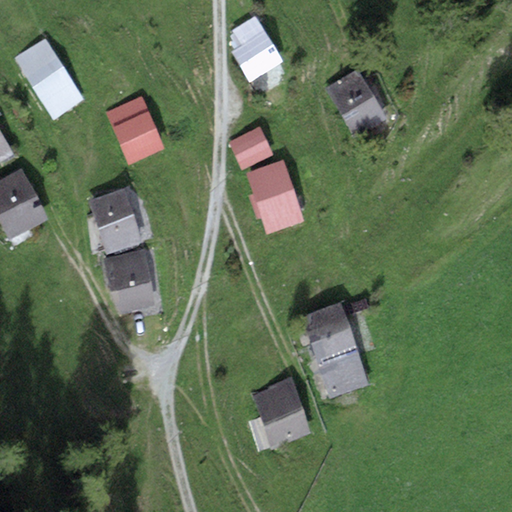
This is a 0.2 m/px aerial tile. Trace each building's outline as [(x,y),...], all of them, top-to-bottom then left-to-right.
[(234,49),(230,52),(250,82),(283,61),(254,16),(232,31),(233,33),(229,36),(232,41),(230,43),(234,49)] [(46,39),(14,60),(54,120),(85,99),(46,39)] [(358,70),(326,88),(354,137),(386,119),(358,70)] [(141,96),(105,112),(128,165),(165,149),(141,96)] [(260,127),(228,142),(241,170),(273,155),(260,127)] [(0,162),(14,154),(0,130),(0,162)] [(283,160),(246,173),(267,233),(304,221),(283,160)] [(47,219),(21,168),(0,178),(0,221),(9,239),(47,219)] [(123,188),(88,200),(106,254),(141,243),(123,188)] [(143,249),(103,259),(111,291),(117,314),(155,306),(143,249)] [(340,302),(301,316),(331,398),(370,384),(340,302)] [(269,388),(253,394),(273,447),(311,433),(291,378),(269,386),(269,388)]
